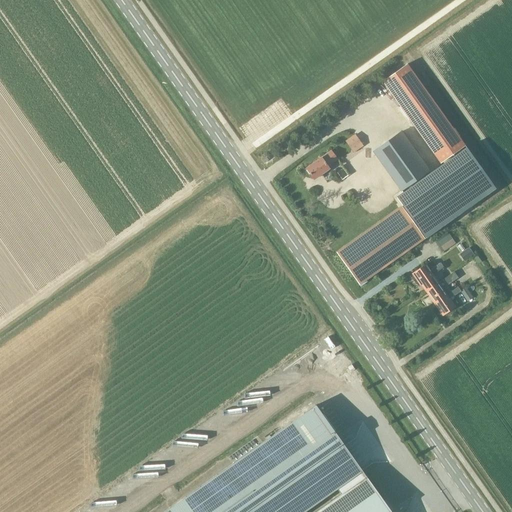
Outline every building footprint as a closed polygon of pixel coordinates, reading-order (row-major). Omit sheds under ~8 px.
[(406,65),(381,82),(439,164),(464,146),(406,65)] [(385,92),(380,97),(386,105),(392,100),(385,92)] [(401,191),(429,171),(401,132),(373,152),(401,191)] [(345,141),(353,153),(363,146),(355,134),(345,141)] [(326,166),(331,163),(336,159),(330,151),(320,158),(305,169),(313,180),(328,169),(326,166)] [(464,199),(471,202),(474,196),(467,194),(464,199)] [(401,206),(336,253),(359,286),(424,239),(401,206)] [(434,241),(442,253),(455,244),(447,232),(434,241)] [(425,292),(438,283),(432,275),(443,268),(440,263),(429,271),(425,265),(412,273),(425,292)] [(433,304),(450,292),(446,286),(458,278),(453,272),(438,283),(425,292),(433,304)] [(465,286),(459,290),(467,301),(473,297),(465,286)] [(449,299),(460,292),(457,287),(451,291),(450,292),(433,304),(442,316),(454,307),(449,299)] [(313,406),(164,511),(302,511),(335,489),(341,496),(365,478),(313,406)] [(388,511),(365,478),(341,496),(318,511),(388,511)]
